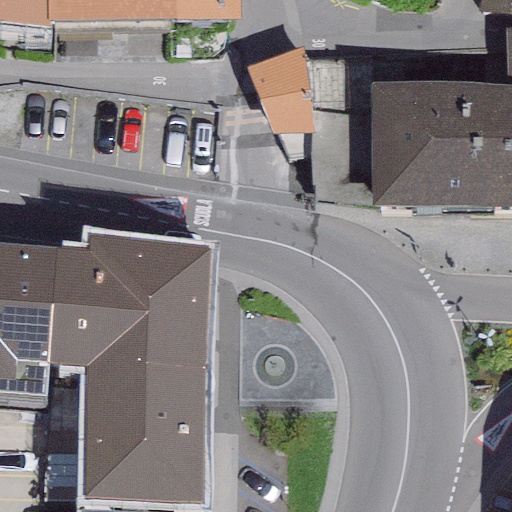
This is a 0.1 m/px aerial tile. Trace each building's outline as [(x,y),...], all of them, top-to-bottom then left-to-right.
[(48,30),(48,0),(0,0),(0,32),(49,38),(48,30)] [(48,0),(48,30),(176,31),(176,0),(48,0)] [(176,0),(176,31),(237,31),(237,0),(176,0)] [(511,0),(480,0),(474,26),(511,26),(511,0)] [(365,63),(303,64),(311,105),(311,139),(312,207),(371,212),(372,219),(511,222),(511,37),(505,38),(503,97),(365,95),(365,63)] [(311,139),(311,105),(303,64),(301,54),(246,76),(271,143),(311,139)] [(87,263),(0,258),(0,392),(13,393),(14,375),(89,379),(82,511),(196,511),(204,383),(211,258),(88,251),(87,263)]
